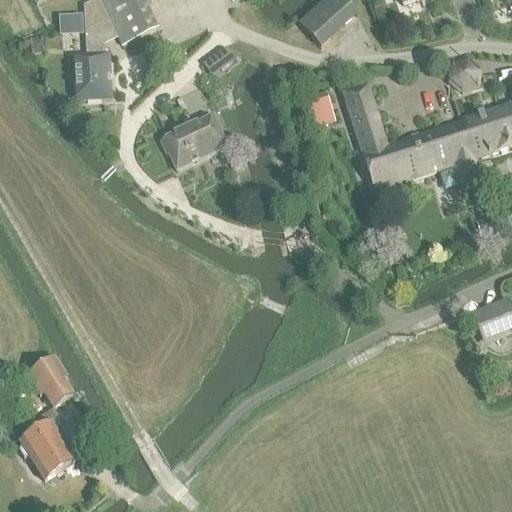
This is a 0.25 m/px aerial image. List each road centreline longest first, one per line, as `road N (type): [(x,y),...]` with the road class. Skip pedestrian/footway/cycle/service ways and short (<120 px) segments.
road 1 (residential): [(129,125),(124,156),(139,177),(256,238),(291,243),(404,322),(511,270)]
road 2 (track): [(0,194),(170,485)]
road 3 (residential): [(511,52),(458,49),(337,64),(230,31)]
